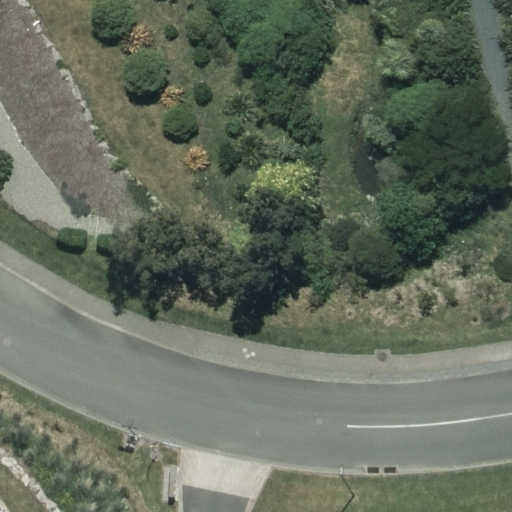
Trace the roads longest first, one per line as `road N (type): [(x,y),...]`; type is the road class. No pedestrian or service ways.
road 1 (residential): [(511,414),(393,429),(313,424),(232,406)]
road 2 (residential): [(232,406),(141,385),(0,322)]
